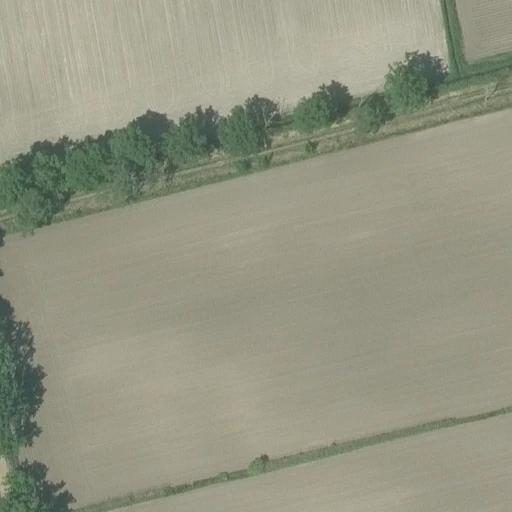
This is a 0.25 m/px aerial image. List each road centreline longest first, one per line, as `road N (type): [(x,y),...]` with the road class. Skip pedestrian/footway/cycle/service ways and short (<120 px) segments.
road 1 (track): [(511,80),(0,209)]
road 2 (track): [(0,380),(32,511)]
